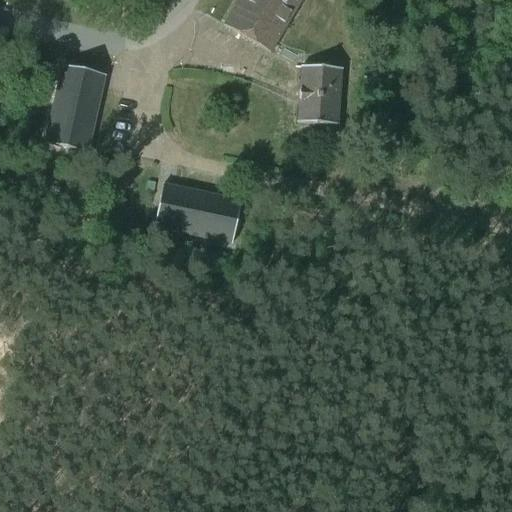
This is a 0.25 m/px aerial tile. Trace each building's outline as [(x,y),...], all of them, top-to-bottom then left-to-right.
[(238,0),(223,27),(260,49),(269,55),(302,0),(238,0)] [(86,156),(101,89),(99,89),(99,90),(88,87),(91,77),(92,75),(61,68),(43,146),(86,156)] [(336,128),(338,95),(340,71),(300,68),(296,125),(336,128)] [(363,72),(362,84),(378,85),(379,73),(363,72)] [(34,193),(57,199),(60,184),(37,179),(34,193)] [(240,203),(174,189),(173,191),(174,191),(172,202),(161,200),(161,199),(159,198),(152,229),(231,246),(240,203)]
